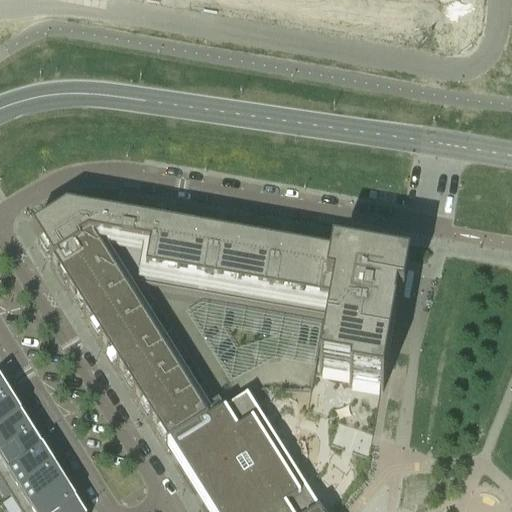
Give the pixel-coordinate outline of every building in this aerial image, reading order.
[(66,215),(32,236),(36,243),(58,277),(83,317),(167,451),(207,426),(122,291),(95,248),(96,244),(149,254),(145,278),(159,281),(160,277),(176,280),(176,284),(179,284),(179,280),(196,283),(195,287),(221,292),(221,288),(238,291),(237,294),(240,295),(241,291),(257,294),(257,298),(282,302),(283,299),(299,302),(299,305),(302,306),(302,302),(319,305),(318,309),(332,311),(332,313),(330,312),(318,377),(321,377),(323,368),(351,373),(348,388),(351,389),(353,380),(380,385),(379,394),(382,394),(397,308),(402,309),(403,306),(394,305),(399,277),(408,279),(408,276),(341,264),(154,230),(78,217),(66,215)] [(259,246),(261,234),(167,218),(165,230),(199,236),(259,246)] [(307,244),(306,257),(339,260),(340,246),(307,244)] [(0,408),(9,403),(0,388),(0,408)] [(312,511),(281,463),(284,461),(246,401),(220,417),(207,426),(167,451),(205,511),(312,511)] [(0,408),(0,432),(20,420),(9,403),(0,408)] [(0,432),(0,456),(31,437),(20,420),(0,432)] [(0,456),(0,481),(8,476),(42,455),(31,437),(0,456)] [(8,476),(0,481),(0,482),(10,499),(19,494),(53,472),(42,455),(8,476)] [(19,494),(10,499),(18,511),(28,511),(30,511),(64,490),(53,472),(19,494)] [(30,511),(28,511),(67,511),(75,507),(64,490),(30,511)]
